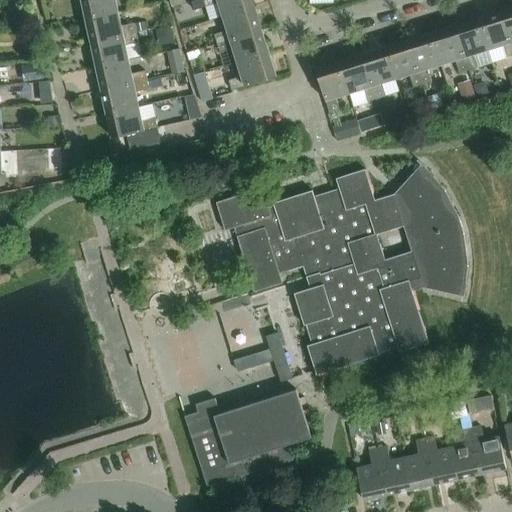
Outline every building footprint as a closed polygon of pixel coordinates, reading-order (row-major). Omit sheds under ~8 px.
[(82,0),(87,20),(120,12),(117,0),(82,0)] [(253,0),(204,0),(207,7),(219,3),(223,17),(256,7),(253,0)] [(256,7),(223,17),(228,31),(215,35),(218,44),(263,30),(256,7)] [(511,7),(501,11),(511,44),(511,7)] [(511,44),(501,11),(479,18),(489,51),(503,47),(507,59),(511,57),(511,44)] [(87,20),(92,44),(138,34),(136,23),(123,26),(120,12),(87,20)] [(455,25),(469,71),(479,68),(475,55),(489,51),(479,18),(455,25)] [(137,24),(138,32),(147,30),(145,22),(137,24)] [(455,25),(432,33),(442,66),(456,61),(460,74),(469,71),(455,25)] [(263,30),(218,44),(221,53),(233,49),(238,63),(270,53),(263,30)] [(409,40),(423,86),(432,83),(428,70),(442,66),(432,33),(409,40)] [(92,44),(97,67),(131,60),(127,45),(140,43),(138,34),(92,44)] [(174,36),(159,39),(161,49),(177,46),(174,36)] [(409,40),(386,47),(396,80),(411,76),(415,88),(423,86),(409,40)] [(363,54),(377,100),(387,97),(383,84),(396,80),(386,47),(363,54)] [(270,53),(238,63),(242,77),(229,81),(233,91),(277,77),(270,53)] [(363,54),(340,62),(350,95),(365,90),(369,102),(377,100),(363,54)] [(97,67),(102,91),(149,81),(146,71),(134,74),(131,60),(97,67)] [(180,60),(167,63),(170,74),(182,72),(180,60)] [(350,95),(340,62),(316,69),(331,114),(341,111),(337,99),(350,95)] [(41,64),(21,67),(23,82),(43,79),(41,64)] [(206,72),(195,76),(204,102),(214,99),(206,72)] [(162,78),(150,81),(152,90),(164,87),(162,78)] [(458,84),(463,101),(476,97),(471,80),(458,84)] [(48,81),(38,82),(39,90),(49,89),(48,81)] [(102,91),(108,115),(141,108),(138,92),(150,89),(149,81),(102,91)] [(474,85),(478,97),(489,93),(486,82),(474,85)] [(428,97),(432,110),(444,107),(440,94),(428,97)] [(426,99),(416,102),(420,112),(429,109),(426,99)] [(405,106),(394,109),(398,122),(409,118),(405,106)] [(141,108),(108,115),(113,139),(127,136),(131,151),(162,144),(156,118),(144,121),(141,108)] [(374,128),(384,125),(381,115),(371,118),(374,128)] [(56,116),(47,117),(47,126),(56,126),(56,116)] [(357,119),(348,122),(353,136),(356,135),(361,133),(357,119)] [(313,344),(308,346),(318,375),(380,355),(380,354),(399,348),(400,352),(430,343),(414,291),(425,288),(463,297),(462,301),(463,301),(465,294),(468,268),(468,261),(466,251),(464,235),(463,229),(460,222),(458,216),(453,206),(446,193),(443,188),(433,176),(426,168),(420,163),(419,164),(422,166),(396,194),(376,200),(366,169),(337,179),(340,189),(315,197),(313,191),(274,203),(275,205),(269,206),(264,188),(217,203),(226,231),(235,228),(238,236),(256,292),(284,283),(281,274),(304,267),(311,289),(295,294),(305,326),(307,325),(313,344)] [(279,333),(278,333),(267,337),(282,382),(294,379),(279,333)] [(208,487),(241,477),(294,460),(289,445),(313,438),(306,417),(311,416),(309,409),(304,411),(302,405),(307,403),(305,397),(300,399),(297,390),(221,414),(216,399),(196,405),(199,413),(186,417),(208,487)] [(481,414),(478,399),(468,401),(471,416),(481,414)] [(434,410),(420,413),(423,428),(437,425),(434,410)] [(377,424),(380,435),(387,434),(385,422),(377,424)] [(361,434),(359,425),(350,427),(352,436),(361,434)] [(473,429),(483,475),(507,469),(500,437),(486,440),(483,426),(473,429)] [(459,480),(483,475),(473,429),(463,431),(466,444),(452,447),(459,480)] [(459,480),(452,447),(439,450),(436,436),(426,439),(436,485),(459,480)] [(412,490),(436,485),(426,439),(416,441),(420,455),(405,458),(412,490)] [(412,490),(405,458),(391,461),(388,447),(379,449),(389,495),(412,490)] [(364,500),(389,495),(379,449),(370,451),(373,465),(357,468),(364,500)]
